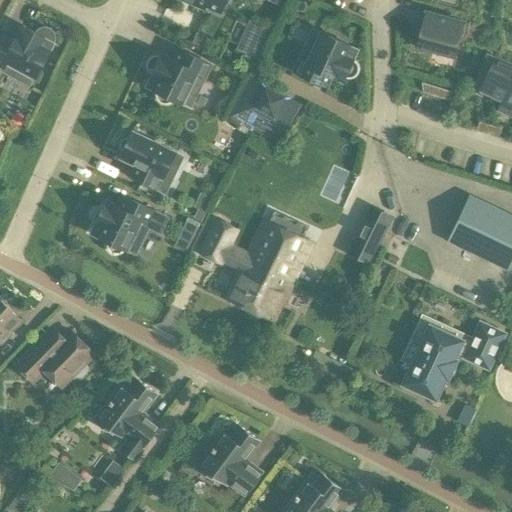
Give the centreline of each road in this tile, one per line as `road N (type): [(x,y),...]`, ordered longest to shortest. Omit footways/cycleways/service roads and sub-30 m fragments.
road 1 (residential): [(479,511),(4,263)]
road 2 (residential): [(4,263),(105,28)]
road 3 (residential): [(383,0),(374,139)]
